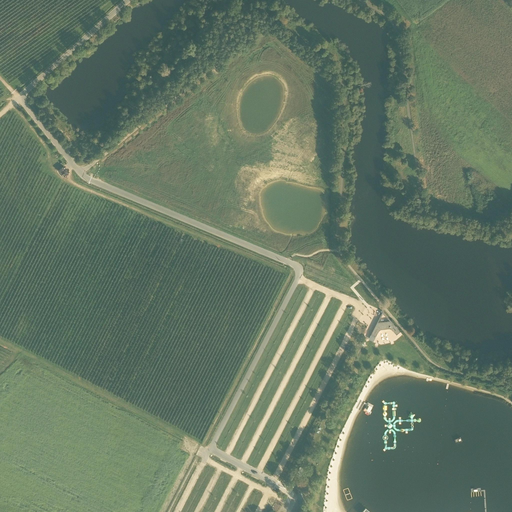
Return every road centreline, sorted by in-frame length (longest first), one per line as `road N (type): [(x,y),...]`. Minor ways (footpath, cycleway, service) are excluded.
road 1 (unclassified): [(297,277),(298,266),(81,173)]
road 2 (unclassified): [(219,15),(211,68),(81,173)]
road 3 (unclassified): [(18,97),(128,0)]
